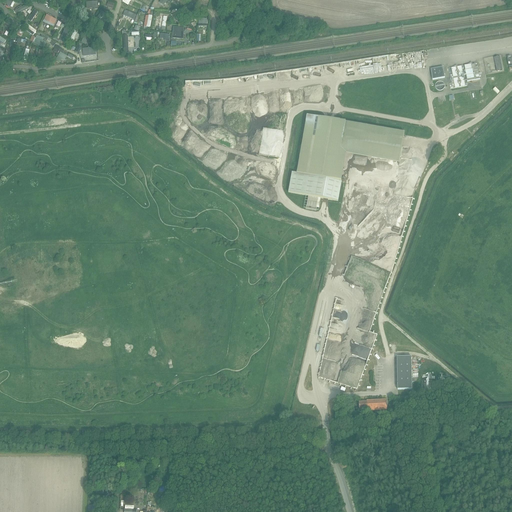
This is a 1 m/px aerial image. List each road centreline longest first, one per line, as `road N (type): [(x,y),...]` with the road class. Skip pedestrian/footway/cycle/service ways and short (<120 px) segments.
road 1 (track): [(0,133),(131,120),(243,204),(312,229),(326,244),(274,416),(147,427),(0,423)]
road 2 (track): [(511,415),(107,436),(0,433)]
